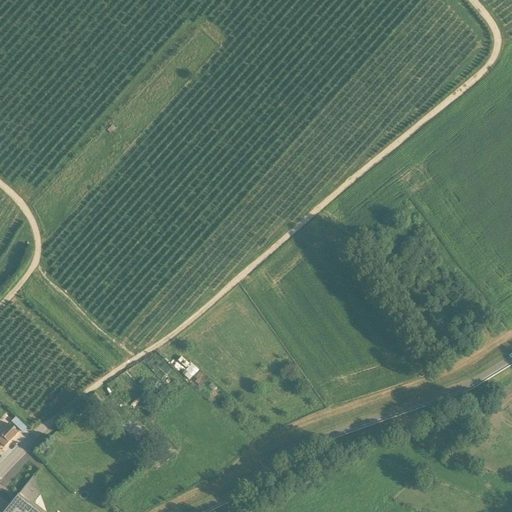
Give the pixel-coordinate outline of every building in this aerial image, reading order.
[(95,395),(90,399),(89,399),(86,402),(95,412),(98,409),(97,407),(102,402),(95,395)] [(82,408),(63,425),(68,429),(86,412),(82,408)] [(110,409),(102,418),(117,430),(125,421),(121,417),(120,418),(110,409)] [(27,430),(15,419),(11,424),(22,434),(27,430)] [(133,427),(125,421),(119,428),(127,434),(133,427)] [(18,435),(8,425),(0,434),(0,444),(4,448),(18,435)] [(42,511),(34,505),(40,497),(33,478),(5,511),(42,511)]
